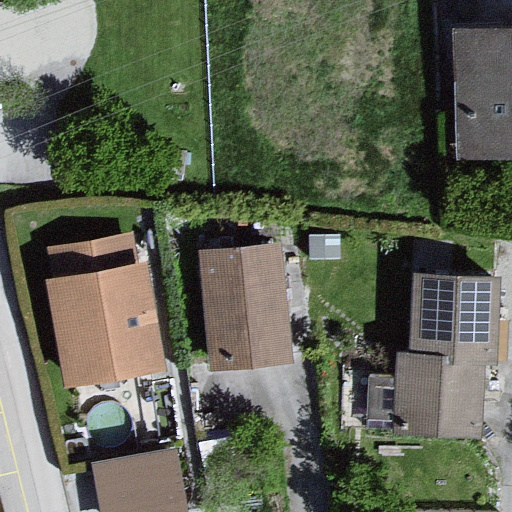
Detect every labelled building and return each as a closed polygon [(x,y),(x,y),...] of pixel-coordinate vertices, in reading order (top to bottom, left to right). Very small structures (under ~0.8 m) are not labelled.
[(511,27),(440,31),(450,163),(511,160),(511,27)] [(130,236),(37,252),(37,281),(29,281),(52,387),(156,371),(130,236)] [(270,248),(187,257),(206,373),(288,368),(270,248)] [(489,280),(396,272),(397,347),(385,351),(393,432),(475,438),(489,280)] [(92,446),(98,511),(109,511),(186,504),(180,437),(92,446)]
